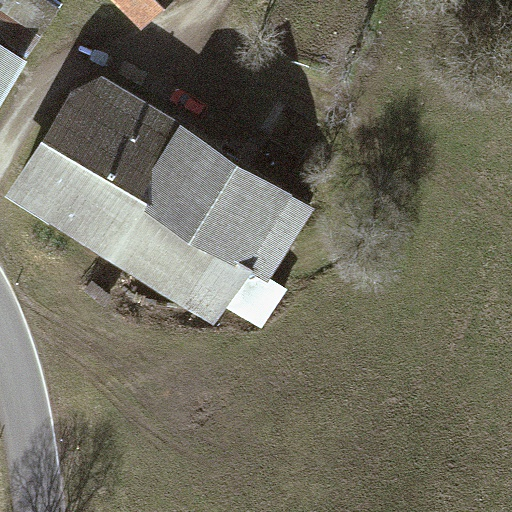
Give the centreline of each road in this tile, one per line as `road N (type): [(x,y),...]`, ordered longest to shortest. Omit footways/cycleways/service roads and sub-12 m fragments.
road 1 (track): [(0,138),(36,79),(89,50),(171,48),(212,0)]
road 2 (tertiary): [(0,334),(31,447),(38,511)]
